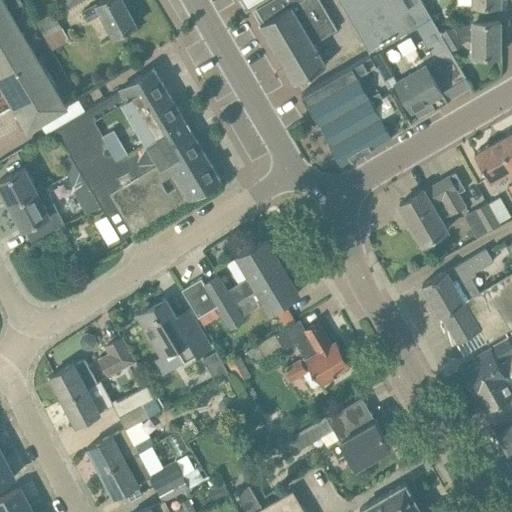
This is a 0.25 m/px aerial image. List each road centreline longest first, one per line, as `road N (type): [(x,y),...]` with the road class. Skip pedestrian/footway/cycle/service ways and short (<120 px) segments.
road 1 (tertiary): [(496,511),(344,243),(337,187)]
road 2 (unclassified): [(31,338),(299,173)]
road 3 (tertiary): [(299,173),(197,0)]
road 4 (unclassified): [(337,187),(374,177),(511,97)]
road 5 (residential): [(77,511),(0,362)]
